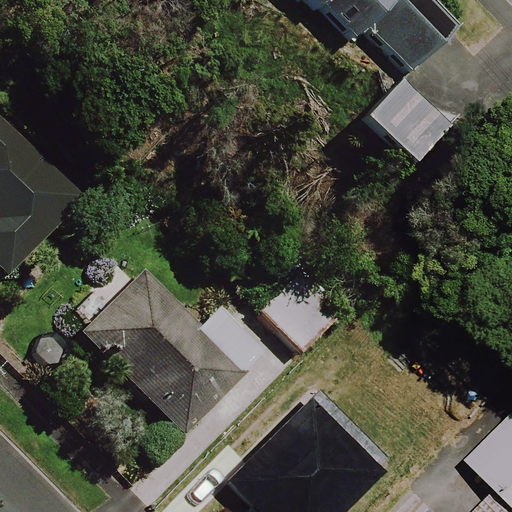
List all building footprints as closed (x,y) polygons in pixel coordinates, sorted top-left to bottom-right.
[(220,0),(225,5),(230,0),(279,0),(332,56),(354,35),(399,81),(447,34),(414,0),(220,0)] [(434,135),(387,92),(346,136),(393,179),(434,135)] [(0,280),(65,213),(0,149),(0,280)] [(284,272),(241,316),(218,293),(181,331),(131,282),(71,343),(173,443),(230,385),(270,344),(286,360),(329,316),(284,272)] [(339,511),(376,476),(303,402),(215,490),(236,511),(339,511)] [(471,511),(511,511),(511,421),(464,469),(489,494),(471,511)]
